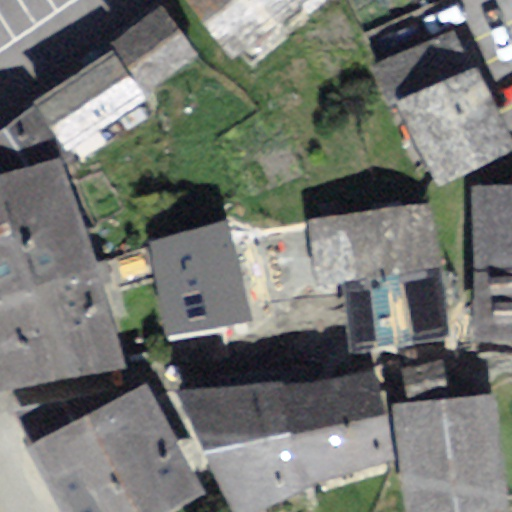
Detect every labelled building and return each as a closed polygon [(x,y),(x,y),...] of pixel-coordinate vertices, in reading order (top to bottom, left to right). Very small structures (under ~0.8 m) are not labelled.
[(292,0),(202,0),(234,43),(292,0)] [(166,2),(116,38),(151,86),(201,51),(166,2)] [(443,166),(506,139),(475,64),(463,69),(448,34),(380,62),(395,97),(411,90),(443,166)] [(141,90),(112,47),(40,94),(69,138),(141,90)] [(0,281),(44,269),(89,256),(59,154),(65,148),(31,108),(0,134),(0,281)] [(511,181),(478,183),(482,257),(511,255),(511,181)] [(323,274),(349,270),(434,258),(426,202),(315,217),(323,274)] [(244,304),(226,222),(156,236),(174,319),(244,304)] [(486,327),(511,325),(511,255),(482,257),(486,327)] [(71,359),(115,346),(89,256),(44,269),(71,359)] [(358,334),(443,322),(434,258),(349,270),(358,334)] [(0,281),(0,379),(71,359),(44,269),(0,281)] [(314,475),(394,446),(369,377),(279,381),(314,475)] [(238,503),(314,475),(279,381),(194,385),(238,503)] [(128,511),(196,478),(145,386),(41,440),(79,511),(128,511)] [(501,494),(489,391),(401,402),(414,504),(501,494)]
